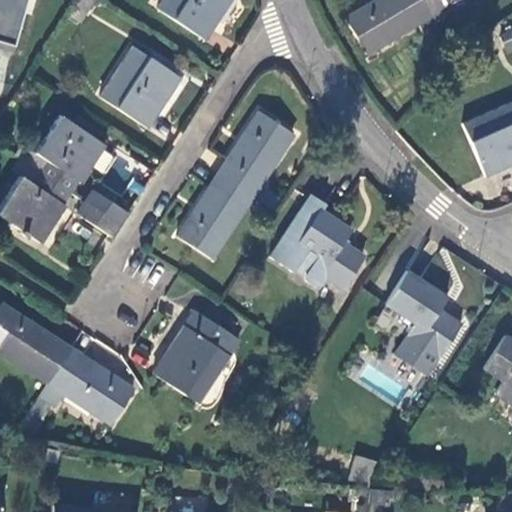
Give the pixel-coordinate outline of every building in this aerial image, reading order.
[(0,0),(0,45),(16,49),(28,0),(0,0)] [(84,17),(94,0),(79,0),(73,10),(84,17)] [(206,39),(231,0),(164,0),(159,7),(206,39)] [(421,33),(435,24),(434,21),(430,15),(420,0),(371,0),(343,17),(365,55),(416,24),(421,33)] [(420,0),(430,15),(441,8),(455,0),(420,0)] [(441,8),(430,15),(434,21),(445,15),(441,8)] [(511,48),(511,37),(509,30),(499,34),(506,51),(511,48)] [(148,128),(181,77),(133,47),(101,96),(148,128)] [(511,161),(511,100),(462,122),(484,174),(511,161)] [(260,110),(219,174),(254,197),(295,134),(260,110)] [(41,173),(71,193),(78,180),(82,184),(107,145),(61,117),(37,153),(48,162),(41,173)] [(64,203),(71,193),(41,173),(33,185),(22,176),(0,209),(0,214),(42,244),(67,206),(64,203)] [(254,197),(219,174),(178,236),(213,260),(254,197)] [(121,225),(128,213),(94,190),(86,202),(121,225)] [(326,204),(312,195),(297,218),(311,227),(321,211),(326,204)] [(113,237),(121,225),(86,202),(78,214),(113,237)] [(351,231),(321,211),(311,227),(297,218),(271,258),(294,273),(296,270),(306,277),(308,282),(317,289),(323,288),(328,280),(344,290),(365,258),(343,243),(351,231)] [(439,356),(440,356),(461,323),(447,314),(450,309),(441,304),(446,296),(406,271),(385,303),(415,322),(394,354),(427,374),(439,356)] [(0,351),(49,383),(72,348),(56,337),(2,303),(0,305),(0,351)] [(197,404),(240,340),(195,310),(154,373),(197,404)] [(511,340),(505,336),(484,369),(503,381),(496,394),(511,404),(511,340)] [(134,388),(72,348),(49,383),(112,423),(134,388)] [(352,456),(347,484),(372,487),(386,465),(352,456)]
